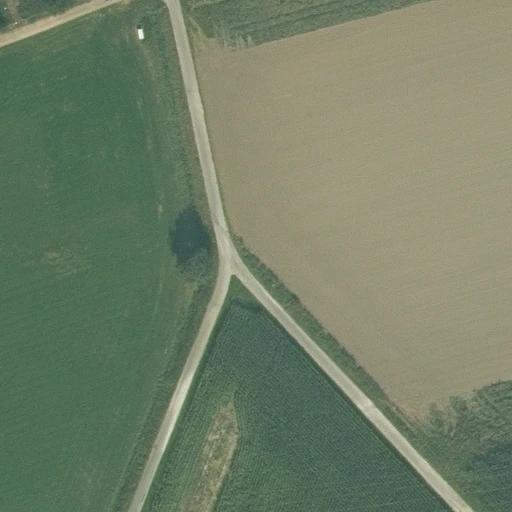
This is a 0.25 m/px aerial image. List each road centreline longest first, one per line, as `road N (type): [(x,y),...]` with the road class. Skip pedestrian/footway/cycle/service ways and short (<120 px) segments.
road 1 (unclassified): [(460,511),(225,261)]
road 2 (unclassified): [(225,261),(131,511)]
road 3 (unclassified): [(225,261),(169,0)]
